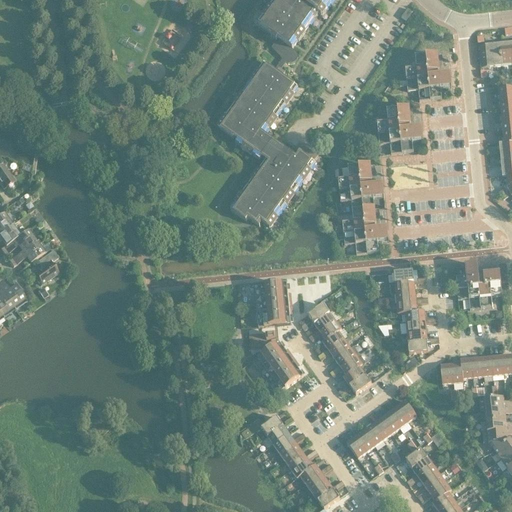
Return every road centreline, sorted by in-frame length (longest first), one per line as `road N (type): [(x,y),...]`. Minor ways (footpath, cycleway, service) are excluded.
road 1 (residential): [(511,235),(480,201),(463,24)]
road 2 (residential): [(396,13),(370,1),(327,60),(323,69),(347,85)]
